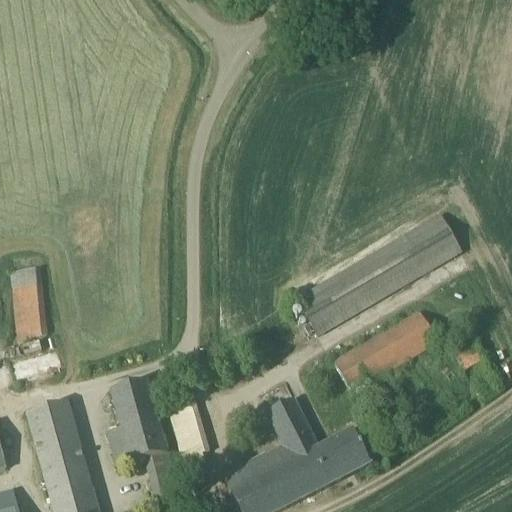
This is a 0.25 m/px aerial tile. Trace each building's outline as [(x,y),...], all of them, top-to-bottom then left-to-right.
[(441,218),(314,292),(297,302),(318,338),(461,254),(441,218)] [(19,341),(49,336),(39,269),(9,273),(19,341)] [(333,366),(350,395),(437,345),(420,315),(333,366)] [(144,462),(157,510),(157,511),(182,511),(180,504),(173,479),(147,383),(110,392),(120,431),(106,435),(116,470),(144,462)] [(282,511),(370,466),(353,432),(318,450),(293,401),(266,415),(284,449),(270,456),(265,456),(221,479),(238,511),(282,511)] [(96,511),(67,405),(26,416),(52,511),(96,511)] [(0,511),(16,511),(12,494),(0,497),(0,511)]
